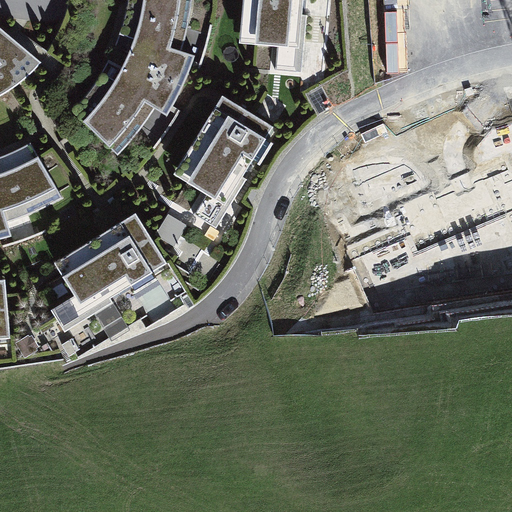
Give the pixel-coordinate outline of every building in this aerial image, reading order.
[(193,0),(127,0),(127,5),(120,30),(134,35),(122,64),(110,58),(92,83),(73,105),(119,153),(141,128),(156,105),(167,112),(185,81),(194,52),(183,47),(190,19),(193,0)] [(243,0),(239,42),(278,45),(276,68),(302,71),(309,0),(243,0)] [(42,59),(0,22),(0,94),(8,90),(26,77),(42,59)] [(208,190),(195,212),(217,226),(273,136),(268,133),(275,122),(224,89),(174,169),(208,190)] [(63,199),(31,138),(9,150),(0,152),(0,234),(11,231),(9,221),(35,212),(63,199)] [(168,263),(136,208),(55,255),(76,292),(51,307),(65,330),(158,276),(154,271),(168,263)] [(5,274),(0,273),(0,337),(10,336),(5,274)]
